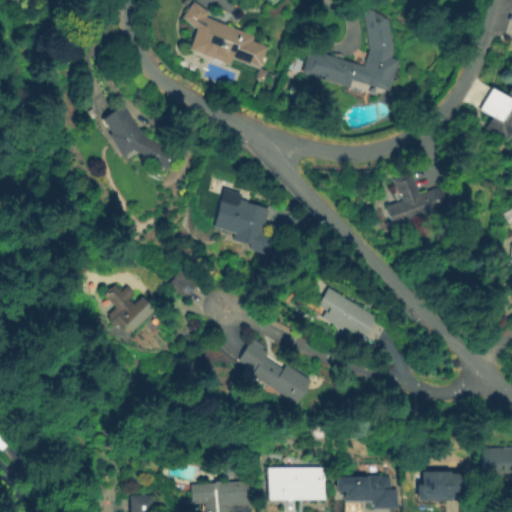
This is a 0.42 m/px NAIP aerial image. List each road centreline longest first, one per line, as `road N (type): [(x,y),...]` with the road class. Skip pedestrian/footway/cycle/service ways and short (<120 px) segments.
road 1 (residential): [(511,394),(486,378),(265,151)]
road 2 (residential): [(228,308),(334,361),(438,393),(468,386),(511,338)]
road 3 (residential): [(494,0),(473,66),(426,128),(359,154),(289,145),(265,151)]
road 4 (residential): [(265,151),(150,72),(128,35),(126,0)]
